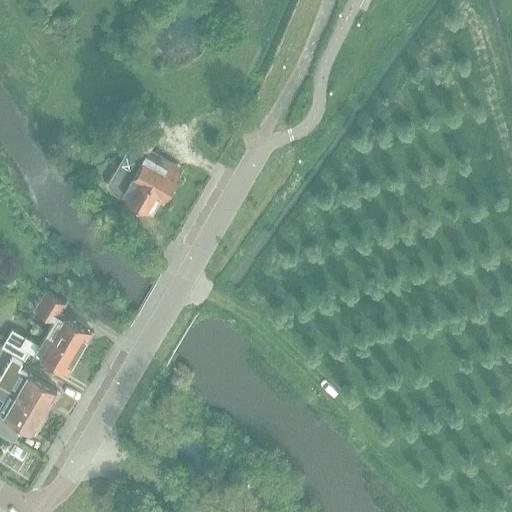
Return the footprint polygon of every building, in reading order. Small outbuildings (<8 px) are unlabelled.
[(132,140),(119,164),(167,192),(179,170),(172,167),(174,162),(149,148),(158,131),(136,120),(127,138),(132,140)] [(167,192),(119,164),(109,181),(111,187),(153,212),(164,191),(167,192)] [(53,318),(46,329),(79,351),(92,329),(59,310),(66,300),(45,287),(34,307),(53,318)] [(7,334),(1,344),(4,346),(24,357),(29,348),(67,371),(79,351),(46,329),(39,341),(25,333),(12,325),(7,334)] [(4,346),(1,344),(0,346),(0,357),(17,368),(24,357),(4,346)] [(4,374),(0,380),(0,385),(44,411),(52,396),(55,398),(60,389),(27,370),(20,383),(4,374)] [(0,385),(0,393),(10,400),(3,414),(35,432),(40,424),(38,422),(44,411),(0,385)]
